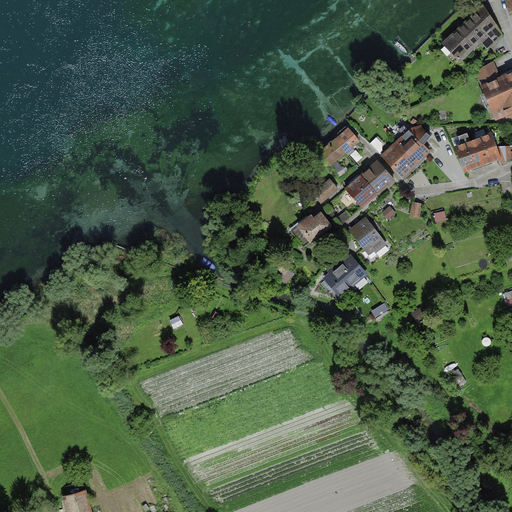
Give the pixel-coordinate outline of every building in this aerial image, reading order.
[(497,26),(484,7),(444,45),(461,62),(480,43),(487,50),(503,35),(497,26)] [(483,86),(498,80),(493,64),(479,70),(483,86)] [(511,94),(511,73),(498,80),(483,86),(490,104),(511,94)] [(511,94),(490,104),(497,119),(507,115),(508,118),(511,115),(511,94)] [(417,164),(430,152),(424,145),(432,137),(422,127),(410,131),(394,146),(402,154),(405,151),(417,164)] [(349,129),(336,141),(346,153),(348,155),(354,150),(351,147),(359,141),(349,129)] [(492,162),(500,159),(496,147),(498,147),(497,133),(487,133),(487,137),(474,142),(484,168),(493,164),(492,162)] [(474,172),(484,168),(474,142),(471,143),(468,134),(459,137),(462,146),(457,148),(466,171),(473,168),(474,172)] [(336,141),(321,153),(331,165),(346,153),(336,141)] [(403,177),(417,164),(405,151),(402,154),(394,146),(383,156),(403,177)] [(498,147),(496,147),(500,159),(502,164),(511,160),(510,146),(498,147)] [(377,195),(392,182),(376,164),(361,177),(377,195)] [(314,192),(323,203),(341,188),(331,177),(314,192)] [(363,207),(377,195),(361,177),(347,189),(363,207)] [(425,203),(414,200),(411,215),(422,217),(425,203)] [(390,208),(384,213),(389,219),(395,214),(390,208)] [(348,209),(339,216),(345,223),(354,216),(348,209)] [(446,210),(436,212),(438,222),(448,219),(446,210)] [(298,240),(304,248),(331,227),(322,215),(315,220),(312,216),(299,227),(305,235),(298,240)] [(370,224),(368,220),(352,232),(367,251),(372,247),(376,252),(386,244),(378,233),(370,224)] [(375,220),(370,224),(378,233),(382,229),(375,220)] [(368,274),(353,254),(322,279),(337,298),(352,286),(351,285),(365,273),(367,275),(368,274)] [(290,268),(285,261),(267,274),(275,280),(281,286),(296,274),(290,268)] [(372,312),(379,321),(393,311),(387,302),(372,312)] [(469,380),(460,368),(447,376),(456,389),(469,380)] [(90,511),(85,491),(64,496),(68,511),(90,511)]
